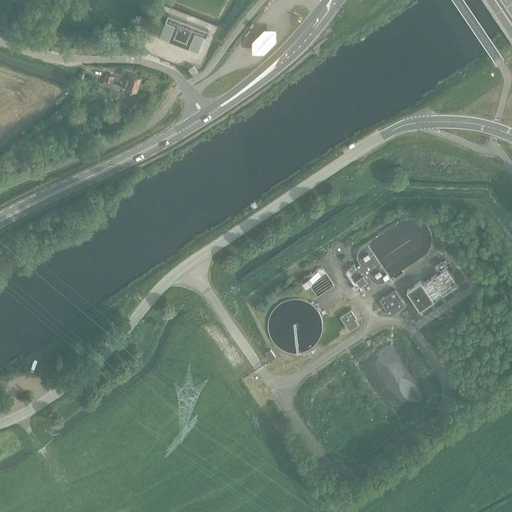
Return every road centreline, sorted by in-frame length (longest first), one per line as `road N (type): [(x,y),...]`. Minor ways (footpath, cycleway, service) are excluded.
road 1 (unclassified): [(0,424),(82,374),(187,265)]
road 2 (secondary): [(0,219),(202,118)]
road 3 (unclassified): [(183,84),(131,60),(58,59),(0,42)]
road 4 (secondary): [(225,103),(276,72),(341,0)]
road 5 (secondary): [(325,0),(225,103)]
